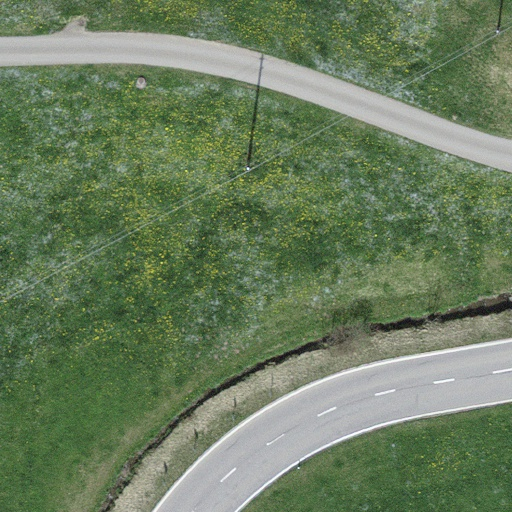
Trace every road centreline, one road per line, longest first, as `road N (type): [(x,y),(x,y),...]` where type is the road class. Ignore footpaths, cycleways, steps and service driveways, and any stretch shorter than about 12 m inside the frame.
road 1 (track): [(511,154),(237,65),(175,53),(0,48)]
road 2 (secondary): [(193,511),(271,440),(320,414),(377,393),(511,368)]
